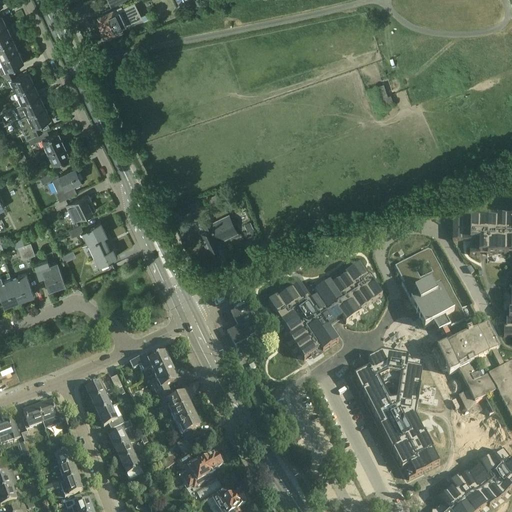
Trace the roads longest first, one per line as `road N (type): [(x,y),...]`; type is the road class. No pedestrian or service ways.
road 1 (residential): [(181,293),(511,168)]
road 2 (residential): [(25,0),(130,220),(149,231)]
road 3 (secondary): [(149,231),(41,0)]
road 4 (secondary): [(274,471),(193,319)]
road 5 (secondary): [(188,322),(274,471)]
road 6 (residential): [(0,331),(70,305),(131,350)]
road 7 (residential): [(112,511),(64,382)]
